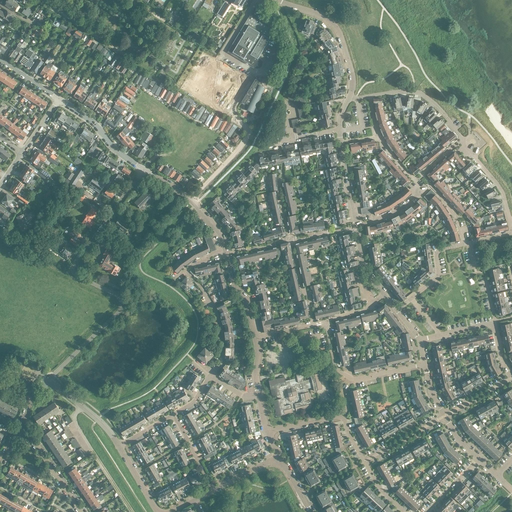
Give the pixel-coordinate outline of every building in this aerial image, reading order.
[(7,0),(4,5),(14,11),(19,4),(13,0),(12,0),(13,1),(11,0),(7,0)] [(222,17),(229,5),(224,2),(217,14),(222,17)] [(259,10),(258,10),(258,9),(257,9),(256,8),(255,8),(255,9),(254,9),(253,9),(253,10),(227,53),(246,64),(247,63),(255,68),(258,69),(261,67),(262,64),(262,61),(260,60),(258,58),(270,39),(273,34),(271,32),(273,29),(269,27),(259,9),(259,10)] [(0,11),(0,19),(6,24),(7,23),(8,23),(10,19),(10,18),(12,14),(7,11),(5,14),(0,11)] [(314,35),(317,28),(312,26),(313,24),(314,22),(306,19),(303,28),(302,32),(310,36),(311,33),(314,35)] [(70,26),(67,32),(71,34),(75,29),(70,26)] [(324,43),(332,38),(327,32),(326,32),(324,30),(321,28),(317,34),(319,37),(318,38),(320,42),(322,41),(324,43)] [(35,37),(39,30),(37,29),(36,30),(34,29),(31,35),(32,36),(34,38),(34,37),(35,37)] [(76,31),(73,36),(79,40),(82,35),(76,31)] [(85,44),(89,46),(93,40),(89,37),(85,44)] [(332,38),(324,43),(323,45),(327,51),(328,53),(324,54),(324,56),(337,52),(338,52),(337,48),(338,48),(337,44),(332,38)] [(5,46),(3,45),(0,50),(0,51),(3,54),(10,44),(8,42),(5,46)] [(24,42),(22,44),(13,58),(14,59),(14,60),(16,61),(17,61),(22,55),(21,54),(21,52),(23,49),(24,49),(27,45),(26,44),(24,42)] [(11,57),(13,58),(22,44),(19,43),(16,47),(17,47),(15,50),(12,49),(8,55),(9,57),(10,58),(11,57)] [(106,55),(110,50),(105,47),(104,49),(103,48),(101,52),(106,55)] [(23,65),(25,66),(33,53),(28,50),(25,54),(27,55),(26,57),(24,56),(19,63),(20,63),(20,64),(21,65),(23,65)] [(110,51),(105,57),(110,61),(115,54),(110,51)] [(324,56),(325,59),(328,58),(329,63),(331,62),(332,65),(328,66),(330,66),(341,63),(342,63),(340,57),(338,57),(337,52),(324,56)] [(33,53),(25,66),(26,67),(26,68),(28,70),(29,69),(34,62),(35,60),(37,60),(38,58),(38,57),(36,55),(35,56),(34,56),(33,55),(34,54),(34,53),(33,53)] [(108,66),(113,69),(120,57),(116,54),(108,66)] [(49,56),(45,62),(48,64),(46,66),(40,74),(43,75),(43,76),(44,77),(45,77),(53,65),(49,63),(52,58),(49,56)] [(121,69),(125,63),(126,61),(121,57),(115,67),(118,69),(119,68),(121,69)] [(38,59),(31,70),(36,73),(43,62),(38,59)] [(341,63),(330,66),(332,78),(340,76),(344,76),(341,63)] [(53,65),(45,77),(46,77),(46,78),(47,79),(48,79),(50,80),(55,72),(57,68),(53,65)] [(194,65),(188,76),(190,78),(197,67),(194,65)] [(237,72),(230,68),(224,67),(220,67),(213,68),(207,70),(203,74),(202,78),(201,82),(199,89),(199,95),(201,98),(206,105),(208,107),(216,109),(221,111),(224,112),(228,110),(232,107),(235,105),(238,99),(240,97),(243,99),(245,95),(241,89),(244,84),(239,75),(237,72)] [(54,84),(56,86),(65,73),(61,71),(60,71),(60,72),(59,73),(53,82),(54,83),(54,84)] [(65,73),(56,86),(59,87),(60,87),(61,87),(67,78),(68,76),(68,75),(65,73)] [(148,76),(144,74),(138,85),(141,86),(146,77),(147,78),(148,76)] [(7,76),(4,82),(9,85),(12,79),(7,76)] [(340,76),(332,78),(328,79),(330,85),(331,85),(331,88),(339,87),(339,83),(341,83),(340,76)] [(64,91),(67,92),(74,80),(70,78),(69,80),(63,89),(64,90),(64,91)] [(147,89),(150,91),(155,83),(155,82),(156,80),(153,78),(147,89)] [(12,79),(9,85),(14,89),(17,83),(12,79)] [(258,81),(255,79),(254,81),(245,95),(243,99),(241,102),(244,104),(245,103),(248,105),(245,109),(252,113),(254,109),(262,93),(264,88),(265,88),(258,84),(257,84),(258,81)] [(75,80),(74,80),(67,92),(69,94),(70,93),(71,94),(77,85),(75,84),(77,81),(75,80)] [(151,92),(154,94),(160,83),(156,80),(155,82),(156,83),(151,92)] [(78,99),(86,87),(86,86),(84,85),(83,85),(81,84),(80,85),(81,85),(73,96),(78,99)] [(130,84),(128,86),(136,92),(138,90),(132,86),(130,84)] [(24,96),(28,90),(23,87),(19,93),(24,96)] [(88,88),(86,87),(78,99),(82,102),(88,94),(86,93),(86,91),(88,88)] [(339,87),(331,88),(329,89),(331,99),(337,98),(337,96),(345,94),(344,90),(340,91),(339,87)] [(186,88),(183,93),(188,96),(191,91),(186,88)] [(28,90),(24,96),(29,99),(33,93),(28,90)] [(99,91),(97,94),(89,106),(93,109),(98,102),(95,101),(99,95),(100,92),(99,91)] [(122,94),(130,100),(132,97),(126,92),(124,91),(122,94)] [(176,91),(171,101),(174,103),(178,96),(179,96),(180,94),(176,91)] [(84,103),(89,106),(97,94),(95,92),(91,98),(89,96),(84,103)] [(33,93),(29,99),(34,102),(38,97),(33,93)] [(122,100),(127,104),(128,103),(129,103),(129,102),(129,101),(121,95),(119,99),(121,101),(122,100)] [(38,97),(34,102),(39,106),(43,100),(38,97)] [(406,105),(402,106),(403,110),(403,111),(407,110),(407,109),(413,109),(413,98),(411,98),(406,97),(406,105)] [(179,98),(174,106),(177,108),(182,100),(179,98)] [(403,110),(402,106),(400,98),(397,98),(393,99),(395,106),(393,106),(394,111),(399,109),(399,111),(403,110)] [(101,102),(95,111),(100,114),(104,107),(108,102),(107,102),(107,101),(107,100),(105,99),(104,99),(103,99),(101,102)] [(118,99),(115,103),(124,109),(126,105),(118,99)] [(382,107),(382,99),(373,99),(373,102),(375,102),(375,107),(382,107)] [(43,100),(39,106),(44,109),(48,103),(43,100)] [(321,115),(330,114),(330,113),(331,113),(329,105),(332,105),(331,101),(322,103),(322,104),(317,105),(318,111),(320,111),(321,115)] [(416,110),(416,111),(422,115),(427,106),(425,104),(421,101),(416,110)] [(187,105),(183,111),(186,113),(192,104),(188,102),(187,104),(187,105)] [(104,107),(100,114),(105,117),(109,110),(111,107),(106,104),(105,107),(104,107)] [(187,114),(190,115),(191,115),(196,107),(193,105),(187,114)] [(382,107),(375,107),(377,114),(376,115),(376,117),(384,115),(382,107)] [(201,108),(195,119),(198,121),(205,111),(201,108)] [(210,111),(207,109),(200,120),(204,122),(210,111)] [(424,120),(428,124),(437,116),(435,114),(435,113),(432,110),(426,116),(427,117),(425,118),(426,118),(424,120)] [(64,124),(68,117),(62,113),(60,115),(59,114),(56,119),(58,120),(56,122),(59,124),(60,124),(61,122),(64,124)] [(133,114),(131,113),(128,117),(126,116),(124,119),(128,122),(133,114)] [(330,114),(321,115),(318,116),(319,119),(319,120),(320,122),(331,120),(330,114)] [(127,126),(130,128),(137,117),(135,115),(128,125),(128,124),(127,126)] [(384,115),(376,117),(376,119),(378,119),(380,125),(386,122),(384,115)] [(4,116),(0,121),(0,122),(4,126),(9,120),(4,116)] [(210,125),(214,127),(219,118),(215,116),(214,119),(213,122),(212,122),(210,125)] [(65,127),(68,130),(73,121),(68,117),(64,124),(62,127),(64,128),(65,127)] [(116,127),(122,119),(119,117),(118,119),(117,118),(113,123),(107,119),(105,121),(107,123),(107,124),(113,129),(115,126),(116,127)] [(437,130),(444,123),(442,121),(443,121),(439,118),(434,123),(434,124),(433,125),(437,130)] [(138,119),(132,127),(135,129),(138,124),(139,124),(141,121),(138,119)] [(219,129),(222,131),(228,120),(225,119),(219,129)] [(9,120),(4,126),(9,129),(13,123),(9,120)] [(331,120),(320,122),(321,128),(332,126),(331,120)] [(15,121),(13,123),(9,129),(14,133),(18,127),(15,125),(17,122),(15,121)] [(68,130),(71,132),(74,130),(75,131),(79,124),(73,121),(68,130)] [(223,131),(227,133),(233,124),(229,121),(227,124),(227,125),(223,131)] [(381,133),(389,130),(386,122),(380,125),(382,130),(381,131),(381,133)] [(227,135),(230,137),(236,129),(232,126),(227,135)] [(18,136),(23,130),(18,127),(14,133),(18,136)] [(52,128),(50,131),(57,135),(58,132),(60,129),(57,127),(55,127),(54,129),(52,128)] [(81,135),(86,138),(90,132),(84,128),(81,133),(79,132),(73,141),(77,143),(81,136),(80,136),(81,135)] [(117,136),(121,141),(127,136),(129,135),(130,133),(129,133),(130,132),(125,128),(122,131),(117,136)] [(233,138),(231,140),(234,142),(235,142),(237,140),(236,138),(238,136),(239,137),(242,133),(237,129),(234,133),(235,134),(232,137),(233,138)] [(23,130),(18,136),(23,140),(27,134),(23,130)] [(386,141),(392,137),(389,130),(381,133),(382,135),(384,135),(386,141)] [(157,138),(145,131),(140,139),(152,146),(157,138)] [(95,135),(90,132),(86,138),(90,141),(89,142),(90,143),(86,149),(89,150),(95,140),(93,139),(95,135)] [(448,132),(444,136),(449,142),(453,139),(454,140),(457,138),(452,132),(450,134),(448,132)] [(48,134),(43,141),(54,149),(57,145),(55,144),(57,141),(48,134)] [(135,145),(127,136),(121,141),(126,146),(128,145),(131,148),(135,145)] [(441,145),(444,148),(446,146),(446,145),(449,142),(444,136),(440,139),(442,141),(440,143),(441,145)] [(392,137),(386,141),(390,145),(388,146),(390,148),(397,143),(392,137)] [(310,138),(306,139),(309,155),(313,155),(313,153),(316,153),(315,145),(311,146),(310,138)] [(231,146),(224,139),(221,142),(228,149),(231,146)] [(300,148),(301,156),(305,155),(305,156),(309,155),(306,139),(302,139),(303,148),(300,148)] [(314,140),(315,145),(316,153),(317,154),(321,153),(321,150),(324,150),(323,144),(319,145),(318,139),(314,140)] [(368,151),(370,150),(373,150),(372,147),(375,147),(376,149),(379,149),(378,142),(375,143),(374,140),(371,141),(372,142),(367,142),(368,151)] [(54,149),(43,141),(40,146),(42,148),(41,149),(48,153),(49,152),(51,153),(54,149)] [(324,150),(327,151),(332,150),(332,146),(337,145),(336,141),(323,144),(324,150)] [(361,142),(358,143),(359,149),(362,149),(362,151),(368,151),(367,142),(362,143),(361,142)] [(142,158),(149,146),(143,143),(142,145),(145,147),(143,149),(136,145),(131,149),(133,150),(132,152),(135,153),(135,154),(139,156),(142,158)] [(357,149),(359,149),(358,143),(355,143),(355,144),(351,145),(352,153),(357,152),(357,149)] [(397,143),(390,148),(391,150),(392,149),(396,155),(401,150),(397,143)] [(440,143),(433,148),(439,155),(443,151),(443,152),(446,150),(444,148),(441,145),(440,143)] [(227,150),(221,144),(218,147),(224,153),(227,150)] [(295,153),(294,150),(293,144),(289,145),(293,164),(293,165),(297,164),(297,163),(300,163),(300,159),(299,152),(295,153)] [(283,155),(284,162),(285,166),(293,164),(289,145),(285,146),(287,154),(283,155)] [(97,161),(99,162),(105,154),(99,150),(95,147),(94,148),(92,147),(88,152),(91,154),(91,153),(98,158),(97,161)] [(223,154),(217,148),(213,151),(219,156),(218,157),(219,158),(223,154)] [(378,159),(381,163),(388,158),(384,154),(385,153),(381,148),(376,153),(380,157),(378,159)] [(433,161),(437,158),(436,157),(439,155),(433,148),(427,153),(433,161)] [(333,154),(332,150),(327,151),(328,155),(325,156),(326,160),(339,157),(338,153),(333,154)] [(401,150),(396,155),(400,159),(399,160),(401,162),(407,155),(401,150)] [(5,151),(1,156),(6,160),(11,155),(5,151)] [(36,151),(33,155),(43,162),(46,157),(36,151)] [(273,165),(277,165),(274,151),(270,152),(271,157),(267,158),(269,165),(273,164),(273,165)] [(278,151),(274,151),(277,165),(281,164),(281,163),(282,162),(284,162),(283,155),(281,155),(279,156),(278,151)] [(453,160),(456,163),(459,160),(457,158),(458,156),(455,152),(454,153),(453,151),(447,157),(451,162),(453,160)] [(427,153),(421,158),(426,165),(429,162),(430,163),(433,161),(427,153)] [(102,164),(104,162),(107,164),(108,163),(116,168),(119,163),(111,158),(111,157),(105,154),(99,162),(102,164)] [(265,166),(269,165),(267,158),(264,158),(263,154),(259,154),(259,157),(260,159),(260,162),(256,162),(258,168),(265,167),(265,166)] [(43,162),(33,155),(30,160),(35,163),(33,165),(38,168),(39,168),(43,162)] [(404,165),(411,158),(409,156),(402,163),(403,164),(404,165)] [(457,165),(455,167),(459,170),(465,165),(462,162),(463,161),(458,156),(457,158),(459,160),(456,163),(457,165)] [(57,162),(51,157),(49,160),(54,163),(53,164),(58,167),(60,164),(57,162)] [(335,166),(335,162),(340,161),(339,157),(326,160),(327,163),(325,164),(326,168),(335,166)] [(387,165),(389,167),(394,163),(392,160),(391,161),(388,158),(381,163),(385,167),(387,165)] [(419,164),(416,165),(421,171),(423,169),(422,168),(426,165),(421,158),(417,162),(419,164)] [(449,163),(445,158),(442,161),(443,162),(440,165),(445,171),(449,167),(447,165),(449,163)] [(211,169),(202,161),(199,164),(206,170),(208,172),(211,169)] [(259,170),(258,168),(256,162),(252,166),(248,163),(245,166),(249,169),(246,172),(251,177),(254,174),(255,175),(258,172),(257,171),(259,170)] [(131,171),(120,163),(116,169),(121,172),(122,171),(128,175),(131,171)] [(389,171),(392,175),(398,169),(395,166),(396,165),(394,163),(389,167),(391,169),(389,171)] [(471,174),(470,174),(476,168),(471,163),(463,170),(468,174),(465,177),(467,178),(463,182),(464,184),(469,180),(467,178),(471,174)] [(25,166),(23,170),(31,175),(35,168),(30,164),(28,166),(27,165),(26,167),(25,166)] [(81,165),(76,173),(69,183),(74,186),(86,168),(81,165)] [(418,173),(421,171),(416,165),(414,167),(413,165),(409,169),(414,175),(418,172),(418,173)] [(435,167),(430,171),(432,173),(434,171),(437,174),(440,172),(441,174),(445,171),(440,165),(436,168),(435,167)] [(171,169),(166,166),(162,171),(167,175),(171,169)] [(202,169),(199,166),(198,166),(197,167),(197,168),(196,169),(196,170),(198,172),(198,171),(201,174),(205,170),(203,168),(202,169)] [(354,167),(355,171),(356,179),(362,178),(365,177),(364,166),(354,167)] [(325,178),(328,178),(335,176),(334,172),(335,172),(339,171),(339,167),(323,170),(325,178)] [(43,168),(41,171),(48,176),(50,174),(43,168)] [(407,177),(404,174),(402,172),(402,173),(398,169),(392,175),(396,179),(398,177),(400,179),(403,176),(405,178),(407,177)] [(31,186),(34,188),(36,186),(27,180),(31,175),(23,170),(21,173),(21,174),(20,175),(27,180),(25,182),(31,186)] [(195,170),(194,170),(191,173),(198,179),(201,176),(197,172),(198,172),(196,170),(195,170)] [(254,179),(251,177),(246,172),(244,174),(240,171),(237,174),(247,183),(249,181),(251,182),(254,179)] [(426,175),(430,179),(433,182),(431,183),(433,185),(438,181),(440,183),(442,181),(443,180),(441,177),(438,180),(436,179),(437,178),(435,176),(437,174),(434,171),(432,173),(430,171),(426,175)] [(471,178),(475,182),(473,184),(474,185),(470,189),(472,191),(476,187),(474,185),(478,182),(478,181),(483,176),(478,171),(471,178)] [(121,184),(125,179),(118,174),(117,175),(116,174),(116,175),(114,173),(107,183),(112,186),(116,181),(121,184)] [(238,180),(235,183),(240,188),(243,186),(244,186),(247,183),(237,174),(234,177),(238,180)] [(266,178),(267,183),(275,182),(275,177),(276,177),(275,174),(269,174),(269,177),(266,178)] [(336,180),(335,176),(328,178),(328,181),(327,182),(328,186),(342,183),(341,179),(338,180),(336,180)] [(403,176),(400,179),(398,177),(396,179),(404,187),(410,181),(407,177),(405,178),(403,176)] [(99,192),(104,185),(94,177),(89,185),(99,192)] [(356,179),(356,180),(357,187),(365,185),(364,180),(363,181),(362,178),(356,179)] [(15,181),(13,184),(21,189),(24,184),(17,179),(16,181),(15,181)] [(486,179),(478,184),(482,189),(484,188),(484,189),(490,184),(488,181),(486,179)] [(193,182),(191,181),(190,182),(189,182),(185,187),(190,190),(191,188),(192,188),(195,185),(193,183),(193,182)] [(446,184),(442,181),(440,183),(438,181),(433,185),(435,187),(436,186),(440,190),(446,184)] [(241,190),(240,188),(235,183),(232,186),(229,182),(226,185),(236,194),(238,192),(239,193),(241,190)] [(275,182),(267,183),(268,188),(270,188),(271,191),(277,190),(277,187),(276,187),(275,182)] [(289,182),(288,182),(282,183),(283,186),(284,186),(285,191),(293,189),(292,184),(289,185),(289,182)] [(337,188),(340,187),(343,187),(342,183),(328,186),(329,190),(327,190),(328,194),(338,192),(337,188)] [(21,189),(13,184),(11,188),(10,190),(18,195),(16,198),(19,199),(24,203),(27,205),(29,202),(20,196),(21,194),(23,196),(25,192),(21,189)] [(444,197),(449,192),(447,190),(449,188),(446,184),(440,190),(443,194),(442,195),(444,197)] [(224,194),(229,199),(232,197),(233,197),(236,194),(226,185),(223,188),(227,191),(224,194)] [(365,185),(357,187),(358,195),(365,194),(364,191),(366,190),(365,185)] [(112,198),(116,192),(107,186),(105,189),(107,190),(105,193),(112,198)] [(412,194),(406,188),(400,193),(405,199),(408,196),(409,197),(412,194)] [(286,199),(292,198),(292,195),(294,194),(293,189),(285,191),(286,196),(285,196),(286,199)] [(494,189),(485,193),(488,199),(490,198),(490,199),(497,195),(495,191),(494,189)] [(152,195),(147,190),(143,194),(135,202),(141,208),(144,204),(152,195)] [(267,196),(268,201),(276,199),(275,195),(276,194),(275,191),(269,193),(269,196),(267,196)] [(76,197),(82,202),(86,197),(80,192),(76,197)] [(339,195),(338,192),(328,194),(329,197),(330,197),(331,201),(342,199),(345,198),(344,194),(339,195)] [(444,197),(446,199),(447,198),(450,202),(457,196),(453,192),(451,194),(449,192),(444,197)] [(405,199),(400,193),(394,197),(399,205),(402,203),(401,201),(405,199)] [(7,194),(4,198),(13,204),(16,206),(18,204),(13,200),(14,199),(7,194)] [(358,195),(360,203),(363,202),(363,203),(368,202),(368,201),(367,196),(365,197),(365,194),(358,195)] [(440,202),(436,198),(437,197),(435,195),(433,197),(430,199),(429,201),(434,207),(440,202)] [(460,200),(457,196),(450,202),(454,205),(453,206),(455,209),(460,204),(462,202),(460,200)] [(399,205),(394,197),(388,202),(391,208),(395,206),(396,207),(397,206),(399,205)] [(13,204),(4,198),(1,202),(8,207),(10,204),(12,206),(13,204)] [(288,207),(296,205),(295,200),(293,200),(292,198),(286,199),(286,202),(287,202),(288,207)] [(345,198),(342,199),(331,201),(332,205),(330,205),(331,209),(341,207),(340,203),(346,202),(345,198)] [(211,213),(213,211),(221,204),(219,201),(218,202),(215,199),(210,204),(212,207),(210,208),(208,210),(211,213)] [(272,206),(272,208),(279,207),(278,204),(277,204),(276,199),(268,201),(269,206),(272,206)] [(418,203),(415,206),(419,211),(421,210),(422,211),(423,211),(424,210),(425,209),(423,207),(426,205),(419,199),(418,201),(417,202),(418,203)] [(171,200),(168,203),(172,208),(176,205),(171,200)] [(494,209),(488,211),(490,213),(495,212),(494,209),(501,207),(500,203),(499,200),(490,203),(492,209),(494,208),(494,209)] [(380,205),(384,213),(388,212),(387,210),(391,208),(388,202),(387,202),(384,204),(384,202),(380,204),(380,205)] [(446,209),(444,207),(443,207),(440,202),(434,207),(436,208),(439,213),(446,209)] [(221,204),(213,211),(211,213),(214,216),(216,214),(217,213),(220,216),(225,211),(223,208),(224,207),(221,204)] [(463,212),(468,208),(464,204),(462,206),(460,204),(455,209),(457,211),(458,210),(462,214),(463,212)] [(3,216),(7,219),(11,214),(0,205),(0,213),(0,214),(1,213),(4,215),(3,216)] [(289,211),(288,212),(289,215),(295,214),(295,211),(298,210),(296,205),(288,207),(289,211)] [(384,213),(380,205),(373,208),(374,213),(375,215),(379,214),(380,215),(384,213)] [(412,207),(408,210),(413,216),(419,211),(415,206),(413,208),(412,207)] [(91,220),(97,211),(92,207),(86,216),(87,217),(83,222),(90,227),(94,222),(91,220)] [(270,212),(271,217),(279,215),(278,210),(279,210),(279,207),(272,208),(273,211),(270,212)] [(341,207),(331,209),(332,213),(334,213),(334,216),(348,214),(347,210),(342,211),(341,207)] [(468,208),(463,212),(467,216),(466,217),(468,219),(475,213),(473,211),(469,207),(468,208)] [(449,216),(446,211),(447,211),(446,209),(439,213),(443,220),(449,216)] [(221,225),(223,223),(231,216),(229,214),(229,213),(227,210),(225,211),(220,216),(222,219),(219,222),(221,225)] [(406,221),(413,216),(408,210),(405,212),(405,213),(402,215),(406,221)] [(477,215),(475,213),(468,219),(470,221),(471,220),(475,224),(480,219),(477,215)] [(29,230),(33,224),(25,219),(23,214),(17,217),(19,223),(18,224),(20,226),(20,227),(19,228),(25,232),(27,229),(29,230)] [(343,219),(346,218),(349,218),(348,214),(334,216),(335,220),(336,220),(337,227),(342,226),(341,223),(344,223),(343,219)] [(276,224),(277,224),(279,224),(279,226),(281,225),(283,225),(281,220),(280,220),(279,215),(271,217),(272,222),(275,221),(276,224)] [(287,222),(288,225),(294,223),(294,221),(296,220),(295,215),(287,217),(288,222),(287,222)] [(398,216),(395,218),(399,225),(406,221),(402,215),(399,217),(398,216)] [(231,216),(223,223),(221,225),(224,228),(228,225),(230,228),(232,226),(234,228),(241,225),(238,222),(236,223),(233,220),(234,220),(231,216)] [(454,224),(453,222),(452,222),(449,216),(443,220),(447,227),(454,224)] [(128,226),(129,224),(122,218),(120,221),(118,219),(115,224),(126,232),(129,227),(128,226)] [(401,229),(399,225),(395,218),(391,220),(392,221),(388,223),(391,229),(395,227),(396,230),(398,230),(401,229)] [(325,228),(324,222),(324,220),(319,220),(319,223),(316,223),(317,230),(320,229),(320,228),(325,228)] [(309,229),(308,221),(303,222),(303,224),(300,225),(301,231),(304,231),(304,230),(309,229)] [(313,221),(308,221),(309,229),(314,229),(314,230),(317,230),(316,223),(313,223),(313,221)] [(498,225),(500,232),(503,231),(503,230),(508,229),(506,221),(501,222),(501,225),(498,225)] [(295,232),(299,231),(298,226),(295,226),(294,223),(288,225),(289,228),(290,228),(290,230),(289,230),(290,233),(295,232)] [(380,224),(383,231),(391,229),(388,223),(385,224),(384,223),(380,224)] [(279,224),(277,224),(278,227),(272,229),(273,232),(276,231),(278,237),(286,235),(283,226),(281,227),(281,225),(279,226),(279,224)] [(377,226),(373,227),(375,234),(383,231),(380,224),(376,225),(377,226)] [(457,232),(455,229),(454,226),(455,226),(454,224),(447,227),(450,234),(457,232)] [(481,236),(481,237),(484,236),(483,229),(480,230),(478,224),(473,226),(474,229),(476,238),(479,237),(479,236),(481,236)] [(495,224),(490,225),(492,233),(497,232),(497,233),(500,232),(498,225),(495,226),(495,224)] [(228,237),(230,236),(233,236),(233,239),(241,238),(240,234),(241,234),(240,230),(242,229),(241,225),(234,228),(234,231),(227,233),(228,237)] [(485,229),(483,229),(484,236),(487,235),(487,234),(492,233),(490,225),(485,226),(485,229)] [(369,226),(366,226),(365,227),(366,235),(375,234),(373,227),(369,228),(369,226)] [(79,233),(72,228),(71,230),(70,233),(74,235),(70,241),(76,246),(80,241),(78,240),(78,239),(77,239),(79,236),(78,235),(79,233)] [(272,229),(267,231),(270,238),(274,237),(275,238),(278,237),(276,231),(273,232),(272,229)] [(263,235),(260,235),(262,242),(265,241),(265,240),(270,238),(267,231),(262,232),(263,235)] [(450,234),(451,242),(460,240),(459,238),(458,238),(457,232),(450,234)] [(348,243),(348,239),(353,238),(352,234),(345,235),(344,233),(334,235),(338,241),(340,241),(341,244),(348,243)] [(259,243),(262,242),(260,235),(258,236),(257,234),(252,235),(254,243),(259,242),(259,243)] [(59,253),(64,256),(64,255),(68,258),(71,254),(70,253),(72,250),(65,245),(67,242),(59,236),(51,247),(59,253)] [(241,238),(233,239),(234,243),(232,244),(229,244),(230,249),(235,247),(243,245),(242,241),(241,242),(241,238)] [(323,238),(320,239),(321,245),(324,244),(325,247),(330,246),(329,243),(328,238),(323,239),(323,238)] [(319,246),(321,245),(320,239),(317,239),(317,240),(312,241),(314,249),(319,248),(319,246)] [(304,244),(305,244),(306,249),(308,248),(309,250),(314,249),(312,241),(307,242),(307,241),(304,242),(304,244)] [(284,249),(285,252),(289,251),(289,248),(291,248),(289,242),(280,244),(281,250),(284,249)] [(303,249),(306,249),(305,244),(304,244),(301,245),(301,243),(296,244),(297,250),(297,253),(304,252),(303,249)] [(355,245),(352,246),(349,246),(348,243),(341,244),(342,248),(341,248),(342,252),(356,249),(355,245)] [(369,248),(370,256),(381,254),(379,243),(371,245),(371,248),(369,248)] [(208,247),(207,244),(199,248),(203,256),(205,255),(204,253),(210,251),(209,249),(208,247)] [(420,251),(420,253),(424,253),(430,252),(429,244),(421,245),(421,250),(420,250),(420,251)] [(273,249),(268,250),(270,258),(275,257),(275,255),(278,254),(277,251),(279,251),(278,247),(273,248),(273,249)] [(114,252),(107,248),(103,255),(104,255),(103,258),(101,260),(102,260),(99,265),(108,271),(115,275),(117,271),(118,272),(120,268),(113,264),(112,264),(109,262),(109,261),(108,261),(110,258),(111,259),(114,252)] [(203,256),(199,248),(192,252),(195,258),(200,255),(201,257),(203,256)] [(344,256),(345,260),(352,258),(351,255),(357,253),(356,249),(342,252),(343,256),(344,256)] [(260,251),(262,257),(264,257),(265,260),(270,258),(268,250),(264,251),(263,250),(260,251)] [(284,260),(292,259),(291,254),(292,253),(291,250),(289,251),(285,252),(285,255),(283,255),(284,260)] [(258,253),(253,254),(255,262),(260,261),(259,258),(262,257),(260,251),(257,252),(258,253)] [(195,258),(192,252),(185,256),(190,263),(192,262),(191,261),(195,258)] [(430,252),(424,253),(420,253),(420,256),(422,256),(423,261),(431,260),(430,252)] [(303,253),(297,255),(297,258),(299,257),(300,262),(308,261),(307,256),(304,256),(303,253)] [(246,261),(245,254),(237,256),(239,265),(244,264),(243,262),(246,261)] [(248,254),(245,254),(246,261),(249,260),(250,263),(255,262),(253,254),(248,255),(248,254)] [(382,263),(381,254),(370,256),(372,264),(372,266),(375,269),(382,263)] [(190,263),(185,256),(177,262),(182,267),(187,263),(188,265),(190,263)] [(353,262),(352,258),(345,260),(346,263),(345,264),(346,268),(359,265),(358,261),(353,262)] [(292,259),(284,260),(285,265),(287,265),(288,268),(295,266),(294,263),(293,263),(292,259)] [(426,270),(431,272),(432,273),(431,260),(423,261),(420,262),(420,265),(421,265),(422,266),(423,266),(425,265),(426,270)] [(308,261),(300,262),(301,267),(300,267),(300,271),(307,269),(306,266),(309,266),(308,261)] [(171,267),(177,273),(179,272),(178,271),(182,267),(177,262),(171,267)] [(217,276),(224,275),(224,274),(222,271),(222,268),(220,268),(218,263),(215,263),(216,265),(214,265),(213,264),(210,264),(212,271),(214,270),(215,273),(217,273),(218,276),(217,276)] [(210,275),(209,272),(212,271),(210,264),(207,265),(208,266),(203,267),(205,276),(210,275)] [(376,272),(380,277),(388,271),(386,269),(385,270),(382,266),(375,271),(376,272)] [(190,271),(194,276),(196,275),(199,274),(200,277),(205,276),(203,267),(198,269),(198,267),(194,268),(192,269),(190,271)] [(488,268),(489,271),(490,276),(502,273),(501,268),(494,269),(493,267),(488,268)] [(253,274),(249,275),(250,280),(253,282),(259,281),(257,273),(256,268),(252,269),(253,274)] [(295,273),(294,268),(286,270),(287,276),(289,275),(290,278),(297,276),(296,273),(295,273)] [(300,271),(300,272),(301,274),(302,274),(303,278),(311,277),(310,271),(307,272),(307,269),(300,271)] [(247,281),(250,280),(249,275),(246,275),(244,270),(240,271),(241,276),(243,285),(247,284),(247,281)] [(349,278),(352,277),(354,276),(353,273),(348,274),(347,270),(337,272),(339,280),(349,278)] [(421,272),(417,275),(422,281),(432,273),(431,272),(426,270),(422,274),(421,272)] [(380,277),(385,283),(392,278),(389,275),(390,274),(388,272),(388,271),(380,277)] [(215,280),(217,285),(225,283),(223,278),(224,278),(224,275),(217,276),(218,279),(215,280)] [(422,281),(417,275),(413,278),(414,280),(412,282),(416,286),(422,281)] [(187,276),(183,280),(190,287),(194,284),(187,276)] [(288,281),(289,286),(297,284),(296,280),(297,280),(297,276),(290,278),(291,280),(288,281)] [(354,276),(352,277),(349,278),(339,280),(341,288),(344,287),(351,285),(350,282),(355,281),(354,276)] [(304,283),(303,284),(303,287),(310,285),(309,282),(312,282),(311,277),(303,278),(304,283)] [(385,283),(388,287),(390,290),(395,286),(394,283),(395,282),(392,278),(385,283)] [(503,278),(491,281),(492,287),(504,284),(503,278)] [(190,287),(183,280),(179,283),(186,291),(190,287)] [(251,286),(252,290),(263,288),(265,287),(265,283),(259,285),(259,281),(253,282),(254,286),(251,286)] [(228,290),(227,287),(226,288),(225,283),(217,285),(218,292),(228,290)] [(297,284),(289,286),(290,291),(293,291),(293,293),(300,292),(299,289),(297,284)] [(504,284),(492,287),(494,292),(506,289),(504,284)] [(310,287),(311,290),(312,290),(313,294),(321,293),(320,287),(319,288),(319,285),(310,287)] [(344,295),(358,292),(357,288),(354,289),(352,289),(351,285),(344,287),(344,291),(343,291),(344,295)] [(390,290),(396,296),(402,291),(399,287),(397,288),(395,286),(390,290)] [(263,288),(252,290),(253,294),(258,293),(259,297),(266,296),(265,292),(266,292),(265,287),(263,288)] [(221,301),(229,299),(227,294),(228,293),(228,290),(218,292),(221,301)] [(401,302),(406,298),(404,296),(405,294),(402,291),(396,296),(401,302)] [(293,301),(296,301),(301,300),(300,296),(301,295),(300,292),(293,293),(294,296),(292,296),(293,301)] [(346,299),(347,302),(354,301),(354,297),(359,296),(358,292),(344,295),(345,299),(346,299)] [(321,293),(313,294),(314,299),(313,299),(314,302),(320,301),(320,298),(322,298),(321,293)] [(255,302),(255,306),(269,303),(268,299),(267,299),(266,296),(259,297),(260,301),(255,302)] [(305,301),(304,301),(297,303),(298,308),(301,308),(301,311),(306,309),(308,309),(307,306),(306,306),(305,301)] [(355,305),(354,301),(347,302),(348,306),(347,306),(348,311),(359,308),(361,308),(360,303),(355,305)] [(219,309),(220,312),(227,309),(224,302),(216,306),(217,309),(219,309)] [(262,312),(266,312),(269,311),(269,307),(269,303),(255,306),(256,310),(261,309),(262,312)] [(322,309),(324,317),(329,316),(329,317),(332,316),(330,310),(329,305),(328,306),(327,306),(327,307),(327,308),(322,309)] [(330,310),(332,316),(335,315),(335,314),(339,313),(337,305),(332,307),(333,309),(330,310)] [(383,313),(385,315),(389,312),(387,310),(388,309),(385,305),(378,311),(380,313),(382,315),(383,313)] [(511,306),(509,308),(498,310),(498,313),(497,313),(498,316),(499,317),(505,316),(505,314),(511,313),(510,310),(511,309),(511,306)] [(220,317),(221,320),(230,318),(227,310),(227,309),(220,312),(222,316),(220,317)] [(306,309),(301,311),(302,313),(299,314),(301,319),(309,317),(309,314),(308,314),(307,312),(306,309)] [(315,313),(316,320),(319,319),(319,318),(324,317),(322,309),(317,310),(317,313),(315,313)] [(374,313),(369,314),(371,322),(376,321),(375,318),(378,317),(378,315),(380,313),(378,311),(374,312),(374,313)] [(389,312),(385,315),(387,318),(385,319),(388,323),(395,318),(392,314),(391,311),(389,312)] [(267,315),(266,312),(262,312),(260,313),(262,320),(259,321),(259,324),(265,323),(265,322),(268,321),(267,320),(270,319),(269,315),(267,315)] [(371,322),(369,314),(364,315),(364,314),(361,315),(362,321),(365,321),(366,323),(371,322)] [(289,317),(291,325),(295,324),(296,325),(301,324),(300,321),(298,321),(298,318),(295,318),(294,316),(289,317)] [(356,318),(352,319),(353,327),(359,326),(358,323),(361,323),(359,316),(356,317),(356,318)] [(286,326),(291,325),(289,317),(284,318),(281,319),(283,328),(286,327),(286,326)] [(225,328),(232,326),(230,318),(221,320),(223,324),(224,324),(225,328)] [(393,326),(395,328),(400,324),(399,321),(398,322),(395,318),(388,323),(391,327),(393,326)] [(271,321),(272,327),(274,326),(275,328),(280,327),(280,328),(283,328),(281,319),(279,319),(271,321)] [(346,319),(343,320),(345,326),(348,326),(348,328),(353,327),(352,319),(347,320),(346,319)] [(336,331),(337,331),(343,330),(342,327),(345,326),(343,320),(341,321),(341,322),(339,322),(339,321),(335,322),(337,327),(335,328),(336,331)] [(511,323),(501,326),(502,331),(511,329),(511,323)] [(401,336),(402,335),(409,334),(405,330),(406,330),(405,330),(404,330),(401,326),(402,326),(400,324),(395,328),(397,330),(395,332),(398,336),(400,334),(401,336)] [(225,333),(225,336),(233,335),(232,326),(225,328),(226,332),(224,332),(225,333)] [(335,337),(336,342),(344,340),(343,335),(341,335),(340,332),(334,334),(334,337),(335,337)] [(401,344),(410,342),(409,337),(410,337),(409,334),(402,335),(403,338),(400,339),(401,344)] [(227,344),(234,344),(233,335),(225,336),(225,340),(227,340),(227,344)] [(344,340),(336,342),(337,347),(336,347),(337,350),(343,348),(343,346),(345,345),(344,340)] [(452,354),(458,353),(455,341),(450,343),(452,354)] [(410,342),(401,344),(402,348),(405,348),(405,351),(412,350),(411,347),(410,347),(410,342)] [(226,349),(225,352),(234,352),(234,344),(227,344),(227,348),(226,348),(226,349)] [(206,364),(214,355),(205,348),(198,356),(197,358),(200,361),(201,360),(202,361),(201,362),(205,365),(206,364)] [(339,352),(340,357),(348,356),(347,350),(344,351),(343,348),(337,350),(338,353),(339,352)] [(405,356),(403,356),(404,363),(412,361),(411,355),(413,355),(412,351),(405,353),(405,356)] [(233,360),(234,352),(225,352),(225,354),(225,355),(227,355),(227,359),(233,360)] [(401,363),(404,363),(403,356),(400,357),(399,354),(394,355),(396,363),(401,362),(401,363)] [(390,359),(387,360),(388,366),(391,366),(391,365),(396,363),(394,355),(389,357),(390,359)] [(348,356),(340,357),(341,362),(340,362),(340,365),(343,365),(344,367),(350,365),(349,360),(348,356)] [(381,358),(376,359),(378,367),(383,366),(383,367),(386,367),(385,360),(382,361),(381,358)] [(369,364),(370,370),(373,370),(373,368),(378,367),(376,359),(371,361),(372,363),(369,364)] [(366,362),(361,363),(362,371),(367,370),(367,371),(370,370),(369,364),(366,364),(366,362)] [(351,368),(352,371),(354,371),(355,374),(358,373),(358,372),(362,371),(361,363),(356,364),(356,367),(351,368)] [(487,367),(491,373),(499,368),(496,363),(487,365),(487,367)] [(217,375),(219,376),(220,377),(221,376),(225,380),(230,372),(231,371),(227,368),(225,366),(223,368),(217,375)] [(491,373),(494,378),(501,373),(499,368),(491,373)] [(303,369),(296,370),(295,370),(297,378),(286,381),(285,377),(269,381),(273,397),(277,396),(278,399),(273,400),(277,416),(292,412),(292,410),(296,410),(297,411),(312,408),(309,392),(307,392),(306,389),(313,387),(314,391),(323,389),(319,373),(311,375),(312,379),(306,380),(303,369)] [(228,383),(229,384),(231,385),(237,374),(236,373),(235,374),(230,372),(225,380),(229,382),(228,383)] [(201,378),(193,373),(192,376),(189,374),(188,376),(198,383),(201,378)] [(240,376),(237,374),(231,385),(233,386),(234,385),(242,389),(246,382),(246,381),(239,377),(240,376)] [(478,374),(474,376),(478,384),(483,382),(478,374)] [(189,380),(188,382),(196,387),(198,383),(188,376),(187,378),(189,380)] [(469,379),(474,387),(478,384),(474,376),(469,379)] [(469,379),(465,381),(469,389),(474,387),(469,379)] [(469,389),(465,381),(460,384),(465,392),(469,389)] [(193,392),(196,387),(188,382),(186,385),(183,384),(182,386),(193,392)] [(448,382),(440,384),(441,389),(442,392),(450,388),(449,386),(448,382)] [(212,386),(206,395),(211,398),(216,389),(212,386)] [(442,392),(445,397),(453,392),(450,388),(442,392)] [(179,389),(178,390),(184,401),(189,398),(184,390),(181,392),(179,389)] [(216,389),(211,398),(216,400),(221,391),(216,389)] [(184,401),(178,390),(176,391),(177,394),(175,396),(179,404),(184,401)] [(420,390),(411,392),(413,399),(421,395),(420,390)] [(511,395),(511,392),(511,390),(503,394),(506,399),(511,395)] [(220,403),(226,394),(221,391),(216,400),(220,403)] [(453,392),(445,397),(448,402),(456,397),(453,392)] [(225,406),(230,397),(226,394),(220,403),(225,406)] [(170,395),(168,396),(175,407),(179,404),(175,396),(172,397),(170,395)] [(421,395),(413,399),(416,404),(424,400),(421,395)] [(175,407),(168,396),(166,397),(168,400),(165,401),(170,409),(175,407)] [(230,397),(225,406),(230,409),(235,400),(230,397)] [(419,409),(426,404),(424,400),(416,404),(419,409)] [(157,402),(164,413),(168,410),(164,402),(161,404),(159,401),(157,402)] [(489,404),(494,412),(498,409),(494,401),(489,404)] [(54,402),(49,406),(55,414),(60,410),(54,402)] [(154,408),(159,416),(164,413),(157,402),(155,403),(157,406),(154,408)] [(240,406),(241,412),(251,410),(250,404),(244,406),(243,402),(241,403),(242,406),(240,406)] [(7,403),(2,412),(8,414),(12,406),(7,403)] [(429,409),(426,404),(419,409),(421,413),(423,416),(428,413),(427,410),(429,409)] [(484,405),(485,406),(489,414),(490,416),(494,413),(494,412),(489,404),(487,405),(487,404),(486,404),(484,405)] [(12,406),(8,414),(14,417),(18,409),(12,406)] [(44,409),(49,417),(55,414),(49,406),(44,409)] [(480,409),(485,417),(489,414),(485,406),(480,409)] [(148,408),(154,418),(159,416),(154,408),(151,409),(150,407),(148,408)] [(154,418),(148,408),(146,409),(148,411),(145,413),(149,421),(154,418)] [(44,409),(39,413),(44,421),(49,417),(44,409)] [(480,409),(476,411),(480,419),(485,417),(480,409)] [(403,413),(409,423),(411,422),(411,423),(412,423),(414,422),(408,410),(403,413)] [(364,416),(363,411),(354,413),(355,418),(354,419),(355,423),(358,422),(357,418),(364,416)] [(186,421),(197,415),(196,413),(193,415),(191,412),(183,417),(186,421)] [(39,413),(34,416),(39,424),(44,421),(39,413)] [(138,413),(136,415),(143,425),(147,422),(143,414),(140,416),(138,413)] [(398,416),(405,427),(407,426),(407,425),(409,423),(403,413),(398,416)] [(136,418),(133,420),(138,428),(143,425),(136,415),(134,416),(136,418)] [(189,426),(197,421),(195,418),(198,417),(197,415),(186,421),(189,426)] [(393,418),(400,429),(402,428),(403,428),(405,427),(398,416),(393,418)] [(469,421),(467,417),(459,421),(461,426),(469,421)] [(127,420),(133,431),(138,428),(133,420),(130,422),(129,419),(127,420)] [(127,424),(124,425),(129,433),(133,431),(127,420),(125,421),(127,424)] [(228,420),(220,426),(225,432),(232,426),(228,420)] [(384,423),(382,425),(388,436),(390,434),(390,435),(391,435),(393,434),(386,422),(385,420),(384,420),(383,422),(384,423)] [(398,431),(391,420),(386,422),(393,434),(395,433),(395,432),(395,431),(397,430),(397,431),(398,431)] [(197,421),(189,426),(191,431),(202,424),(201,422),(198,424),(197,421)] [(461,426),(465,431),(472,426),(469,421),(461,426)] [(355,429),(358,434),(365,429),(363,425),(360,426),(358,422),(355,423),(357,428),(355,429)] [(124,436),(129,433),(124,425),(121,427),(119,424),(117,426),(124,436)] [(191,431),(194,435),(202,431),(201,428),(203,426),(202,424),(191,431)] [(164,434),(172,430),(169,425),(161,430),(164,434)] [(388,436),(382,425),(377,428),(383,439),(386,438),(386,437),(388,436)] [(472,426),(465,431),(469,436),(476,429),(472,426)] [(358,434),(360,439),(368,434),(365,429),(358,434)] [(469,436),(473,439),(479,433),(476,429),(469,436)] [(47,441),(54,436),(51,430),(43,436),(47,441)] [(165,440),(166,439),(175,434),(172,430),(164,434),(162,435),(165,440)] [(437,442),(445,438),(443,433),(435,438),(437,442)] [(479,433),(473,439),(477,443),(483,436),(479,433)] [(169,444),(177,439),(175,434),(166,439),(169,444)] [(360,439),(363,443),(371,439),(368,434),(360,439)] [(54,436),(47,441),(50,446),(58,441),(54,436)] [(200,445),(211,440),(210,438),(207,439),(205,436),(197,440),(200,445)] [(477,443),(480,447),(487,440),(483,436),(477,443)] [(440,447),(448,442),(445,438),(437,442),(440,447)] [(177,439),(169,444),(172,449),(180,444),(177,439)] [(260,439),(251,443),(257,453),(261,451),(260,450),(265,448),(260,439)] [(373,444),(371,439),(363,443),(366,448),(373,444)] [(420,443),(425,452),(428,450),(429,452),(430,452),(431,452),(424,439),(422,441),(422,442),(420,443)] [(503,443),(510,449),(511,447),(511,443),(507,439),(503,443)] [(211,440),(200,445),(202,450),(210,446),(209,443),(212,442),(211,440)] [(490,444),(487,440),(480,447),(484,450),(490,444)] [(58,441),(50,446),(53,451),(61,446),(58,441)] [(135,451),(143,446),(140,442),(132,446),(135,451)] [(443,453),(450,447),(448,442),(440,447),(443,453)] [(252,456),(257,453),(251,443),(243,448),(247,457),(252,454),(252,456)] [(415,445),(421,455),(425,452),(420,443),(418,444),(417,443),(415,445)] [(484,450),(488,454),(494,447),(490,444),(484,450)] [(210,446),(202,450),(205,455),(216,449),(215,447),(214,448),(213,445),(210,446)] [(411,448),(410,448),(416,457),(421,455),(415,445),(413,446),(412,447),(413,447),(411,448)] [(61,446),(53,451),(57,456),(65,451),(61,446)] [(138,456),(146,451),(143,446),(135,451),(138,456)] [(348,466),(341,453),(341,450),(340,447),(335,448),(336,452),(339,452),(340,454),(331,459),(338,471),(348,466)] [(450,447),(443,453),(448,457),(454,450),(450,447)] [(488,454),(492,457),(498,451),(494,447),(488,454)] [(182,448),(174,452),(177,457),(185,453),(182,448)] [(234,452),(240,462),(244,460),(243,459),(247,457),(243,448),(234,452)] [(403,451),(409,461),(413,459),(408,449),(408,450),(406,451),(406,450),(405,450),(403,451)] [(454,450),(448,457),(452,461),(458,454),(454,450)] [(65,451),(57,456),(60,462),(68,456),(65,451)] [(146,451),(138,456),(141,460),(149,456),(146,451)] [(399,455),(404,464),(409,461),(403,451),(401,453),(401,454),(399,455)] [(498,451),(492,457),(495,461),(502,454),(498,451)] [(234,452),(226,457),(230,465),(235,463),(235,465),(240,462),(234,452)] [(185,453),(177,457),(179,462),(187,458),(185,453)] [(458,454),(452,461),(456,464),(462,458),(458,454)] [(509,460),(511,456),(511,455),(509,454),(502,462),(505,465),(509,460)] [(404,464),(399,455),(397,456),(396,456),(396,455),(394,457),(393,457),(399,467),(404,464)] [(68,456),(60,462),(64,467),(72,462),(68,456)] [(149,456),(141,460),(143,465),(151,461),(149,456)] [(226,457),(217,461),(223,471),(227,469),(226,468),(230,465),(226,457)] [(187,458),(179,462),(182,467),(190,463),(187,458)] [(307,462),(304,458),(295,463),(298,468),(307,462)] [(218,474),(223,471),(217,461),(209,466),(213,474),(218,472),(218,474)] [(300,472),(302,471),(310,467),(308,462),(307,462),(298,468),(300,472)] [(380,473),(387,468),(385,463),(377,468),(380,473)] [(156,469),(153,464),(145,469),(148,473),(156,469)] [(440,470),(449,478),(452,474),(444,466),(440,470)] [(12,478),(16,470),(11,467),(7,475),(12,478)] [(320,481),(316,473),(313,469),(312,469),(311,467),(310,467),(302,471),(304,474),(311,487),(320,481)] [(72,477),(78,473),(75,468),(69,472),(72,477)] [(387,468),(380,473),(382,477),(390,473),(387,468)] [(151,478),(159,473),(156,469),(148,473),(151,478)] [(454,476),(457,479),(466,472),(464,469),(454,476)] [(16,470),(12,478),(17,481),(22,473),(16,470)] [(437,474),(445,482),(449,478),(440,470),(437,474)] [(189,476),(193,485),(197,483),(198,484),(203,482),(201,479),(202,479),(204,482),(204,481),(204,480),(204,479),(204,478),(204,477),(203,477),(203,476),(203,475),(202,475),(201,474),(200,474),(199,474),(201,477),(200,478),(197,472),(189,476)] [(474,483),(481,476),(477,472),(470,479),(474,483)] [(23,484),(27,476),(22,473),(17,481),(16,483),(21,486),(23,484)] [(78,473),(72,477),(75,482),(82,477),(78,473)] [(154,483),(159,480),(162,478),(159,473),(151,478),(154,483)] [(390,473),(382,477),(385,482),(393,478),(390,473)] [(360,488),(359,486),(360,486),(352,474),(343,479),(350,491),(358,487),(359,489),(358,491),(361,494),(365,490),(362,488),(360,488)] [(433,478),(434,480),(441,486),(445,482),(437,474),(433,478)] [(28,487),(32,479),(27,476),(23,484),(28,487)] [(180,480),(185,491),(190,488),(189,487),(193,485),(189,476),(180,480)] [(481,476),(474,483),(478,487),(485,480),(481,476)] [(82,477),(75,482),(78,486),(85,482),(88,480),(86,478),(83,480),(82,477)] [(393,478),(385,482),(388,487),(390,485),(392,488),(394,486),(393,484),(395,482),(393,478)] [(32,479),(28,487),(33,489),(37,482),(32,479)] [(172,485),(176,494),(180,492),(181,493),(185,491),(180,480),(172,485)] [(428,483),(428,484),(436,491),(439,487),(432,480),(431,480),(430,480),(430,481),(429,481),(429,482),(428,482),(428,483)] [(485,480),(478,487),(482,490),(488,483),(485,480)] [(37,482),(33,489),(38,492),(43,485),(37,482)] [(85,482),(78,486),(81,491),(88,486),(85,482)] [(436,491),(428,484),(428,483),(424,487),(432,495),(436,491)] [(458,487),(468,497),(468,496),(470,494),(472,496),(473,496),(474,495),(462,483),(460,485),(460,486),(458,487)] [(488,483),(482,490),(485,494),(492,487),(488,483)] [(43,485),(38,492),(44,495),(48,487),(43,485)] [(163,489),(168,500),(173,497),(172,496),(176,494),(172,485),(163,489)] [(88,486),(81,491),(84,496),(91,491),(88,486)] [(395,493),(399,497),(405,490),(401,486),(398,490),(394,486),(392,488),(396,492),(395,493)] [(48,487),(44,495),(49,498),(53,490),(48,487)] [(359,495),(364,500),(372,492),(367,487),(365,490),(361,494),(359,495)] [(432,495),(424,487),(420,491),(428,499),(432,495)] [(454,491),(464,500),(468,497),(458,487),(457,489),(456,489),(454,491)] [(492,487),(485,494),(489,497),(496,490),(492,487)] [(168,500),(163,489),(157,492),(162,501),(163,501),(164,502),(168,500)] [(315,495),(322,507),(323,507),(324,510),(327,508),(326,505),(332,502),(325,489),(315,495)] [(399,497),(403,500),(409,494),(405,490),(399,497)] [(91,491),(84,496),(87,500),(94,496),(91,491)] [(451,495),(461,505),(461,504),(464,500),(454,491),(453,493),(453,494),(452,496),(451,495)] [(364,500),(369,504),(377,496),(372,492),(364,500)] [(409,494),(403,500),(407,504),(413,497),(409,494)] [(94,496),(87,500),(91,505),(100,498),(99,496),(96,499),(94,496)] [(369,504),(373,508),(381,500),(377,496),(369,504)] [(8,498),(4,506),(9,509),(13,501),(14,499),(11,497),(10,499),(8,498)] [(413,497),(407,504),(410,508),(417,501),(413,497)] [(450,497),(446,501),(455,510),(459,506),(450,497)] [(100,498),(91,505),(94,510),(96,508),(98,510),(102,507),(100,505),(99,503),(102,501),(100,498)] [(14,511),(18,504),(19,502),(16,500),(15,502),(13,501),(9,509),(8,511),(9,511),(11,511),(12,511),(14,511)] [(381,500),(373,508),(377,511),(379,511),(386,505),(381,500)] [(421,505),(417,501),(410,508),(415,511),(421,505)] [(446,501),(442,505),(449,511),(453,511),(455,510),(446,501)]
